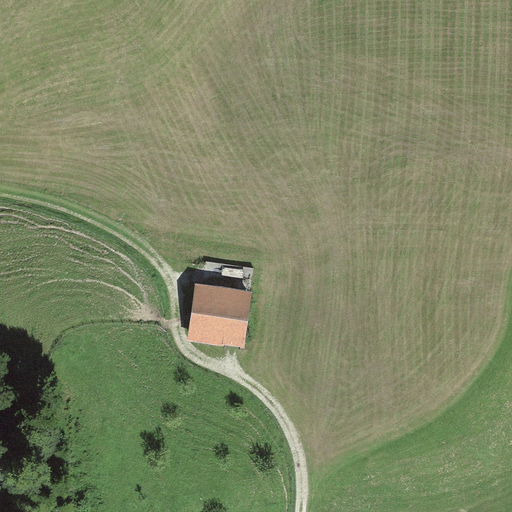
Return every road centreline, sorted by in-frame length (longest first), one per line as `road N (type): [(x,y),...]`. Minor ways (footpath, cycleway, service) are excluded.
road 1 (track): [(300,511),(292,431),(259,390),(185,346),(174,277)]
road 2 (track): [(2,189),(112,222),(145,243),(174,277)]
